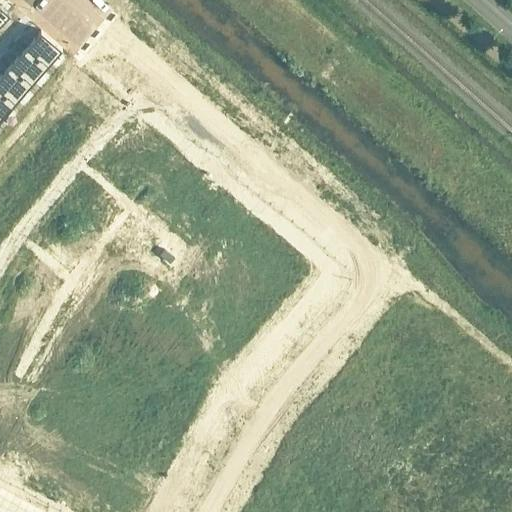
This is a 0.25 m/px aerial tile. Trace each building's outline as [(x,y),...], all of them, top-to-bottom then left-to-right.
[(0,5),(0,24),(9,14),(0,5)] [(28,44),(22,50),(44,69),(61,48),(40,30),(28,44)] [(19,36),(13,42),(22,50),(28,44),(19,36)] [(11,63),(6,69),(27,88),(44,69),(22,50),(11,63)] [(2,55),(0,57),(0,64),(6,69),(11,63),(2,55)] [(0,76),(0,97),(11,107),(27,88),(6,69),(0,76)] [(0,119),(11,107),(0,97),(0,119)] [(130,112),(107,140),(122,153),(145,126),(130,112)] [(145,126),(122,153),(137,165),(160,138),(145,126)] [(160,138),(137,165),(151,178),(175,151),(160,138)] [(175,151),(151,178),(165,190),(166,190),(188,165),(188,166),(190,164),(175,151)] [(97,163),(92,169),(101,177),(106,171),(97,163)] [(165,190),(163,191),(180,205),(203,178),(188,166),(188,165),(166,190),(165,190)] [(106,171),(101,177),(110,185),(115,179),(106,171)] [(90,177),(75,194),(88,205),(103,188),(90,177)] [(203,178),(180,205),(195,219),(218,192),(203,178)] [(103,188),(88,205),(102,216),(116,199),(103,188)] [(126,188),(121,194),(130,202),(135,196),(126,188)] [(218,192),(195,219),(211,232),(234,205),(218,192)] [(75,194),(61,211),(63,212),(63,211),(75,221),(88,205),(75,194)] [(135,196),(130,202),(139,210),(145,204),(135,196)] [(88,205),(75,221),(76,223),(88,232),(102,216),(88,205)] [(234,205),(211,232),(226,245),(249,218),(234,205)] [(63,212),(50,228),(63,239),(76,223),(75,221),(63,211),(63,212)] [(156,214),(151,220),(160,228),(165,222),(156,214)] [(249,218),(226,245),(242,259),(244,257),(243,257),(265,231),(264,231),(249,218)] [(134,220),(126,229),(132,234),(140,225),(134,220)] [(165,222),(160,228),(169,236),(175,230),(165,222)] [(76,223),(63,239),(76,250),(90,233),(88,232),(76,223)] [(140,225),(132,234),(138,239),(146,230),(140,225)] [(50,228),(35,244),(48,256),(63,239),(50,228)] [(126,229),(118,238),(124,243),(132,234),(126,229)] [(265,231),(243,257),(244,257),(259,270),(282,243),(266,229),(264,231),(265,231)] [(146,230),(138,239),(144,245),(152,236),(146,230)] [(132,234),(124,243),(130,249),(138,239),(132,234)] [(152,236),(144,245),(150,250),(158,241),(152,236)] [(63,239),(48,256),(61,267),(76,250),(63,239)] [(138,239),(130,249),(136,254),(144,245),(138,239)] [(187,241),(182,247),(191,255),(196,248),(187,241)] [(282,243),(259,270),(274,283),(297,256),(282,243)] [(144,245),(136,254),(142,259),(150,250),(144,245)] [(196,248),(191,255),(200,262),(206,256),(196,248)] [(297,256),(274,283),(290,297),(314,270),(297,256)] [(23,260),(13,279),(28,287),(38,268),(23,260)] [(218,267),(213,273),(222,281),(227,275),(218,267)] [(38,268),(28,287),(43,296),(53,276),(38,268)] [(227,275),(222,281),(231,289),(236,283),(227,275)] [(13,279),(3,298),(18,306),(28,287),(13,279)] [(210,280),(205,286),(214,294),(219,288),(210,280)] [(28,287),(18,306),(33,314),(43,296),(28,287)] [(410,287),(366,338),(417,382),(427,370),(491,424),(477,440),(502,461),(496,469),(511,482),(511,386),(433,318),(439,311),(410,287)] [(249,294),(244,300),(253,308),(258,302),(249,294)] [(0,302),(0,320),(5,324),(8,325),(18,306),(3,298),(0,302)] [(234,301),(221,315),(249,339),(262,325),(234,301)] [(191,302),(186,308),(195,316),(200,310),(191,302)] [(258,302),(253,308),(262,316),(267,310),(258,302)] [(18,306),(8,325),(21,332),(20,333),(22,334),(33,314),(18,306)] [(186,308),(181,314),(190,322),(195,316),(186,308)] [(221,315),(210,329),(237,353),(249,339),(221,315)] [(5,324),(0,333),(0,344),(11,350),(20,333),(21,332),(8,325),(5,324)] [(210,329),(198,342),(226,366),(237,353),(210,329)] [(168,330),(162,336),(172,343),(177,337),(168,330)] [(162,336),(157,342),(166,349),(172,343),(162,336)] [(198,342),(186,356),(214,380),(226,366),(198,342)] [(0,344),(0,369),(11,350),(0,344)] [(186,356),(174,370),(202,394),(214,380),(186,356)] [(37,358),(31,368),(38,372),(44,362),(37,358)] [(44,362),(38,372),(45,376),(51,365),(44,362)] [(51,365),(45,376),(52,380),(58,369),(51,365)] [(31,368),(25,379),(32,383),(38,372),(31,368)] [(58,369),(52,380),(59,384),(65,373),(58,369)] [(38,372),(32,383),(39,387),(45,376),(38,372)] [(65,373),(59,384),(66,387),(72,377),(65,373)] [(45,376),(39,387),(46,390),(52,380),(45,376)] [(52,380),(46,390),(53,394),(59,384),(52,380)] [(6,381),(2,388),(12,394),(16,387),(6,381)] [(59,384),(53,394),(60,398),(66,387),(59,384)] [(33,396),(29,403),(40,409),(44,402),(33,396)] [(44,402),(40,409),(50,414),(54,407),(44,402)] [(67,414),(63,421),(74,427),(77,420),(67,414)] [(300,415),(284,445),(313,460),(329,431),(300,415)] [(77,420),(74,427),(84,433),(88,426),(77,420)] [(4,430),(0,436),(0,469),(6,472),(8,470),(7,470),(23,440),(22,439),(4,430)] [(101,432),(97,439),(107,445),(111,438),(101,432)] [(23,440),(7,470),(8,470),(24,479),(41,447),(23,437),(22,439),(23,440)] [(111,438),(107,445),(118,451),(122,444),(111,438)] [(284,445),(272,466),(301,481),(313,460),(284,445)] [(41,447),(24,479),(40,488),(58,456),(41,447)] [(139,453),(135,460),(145,466),(149,459),(139,453)] [(58,456),(40,488),(57,497),(75,465),(58,456)] [(149,459),(145,466),(156,471),(160,464),(149,459)] [(75,465),(57,497),(73,506),(74,506),(90,476),(91,477),(93,475),(75,465)] [(272,466),(261,487),(290,502),(301,481),(272,466)] [(73,506),(72,508),(79,511),(95,511),(109,487),(91,477),(90,476),(74,506),(73,506)] [(109,487),(95,511),(120,511),(128,497),(109,487)] [(261,487),(247,511),(297,511),(300,507),(290,502),(261,487)] [(128,497),(120,511),(145,511),(148,508),(128,497)]
